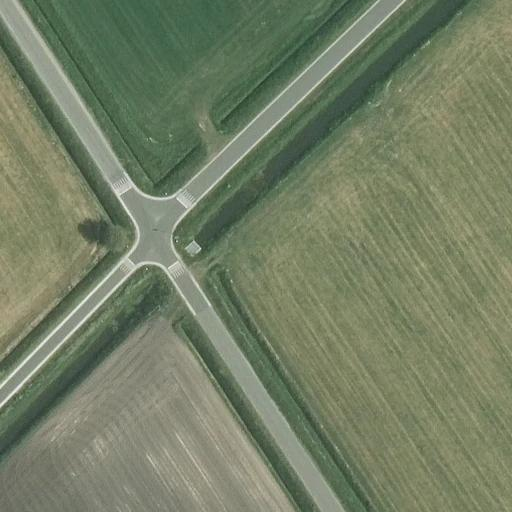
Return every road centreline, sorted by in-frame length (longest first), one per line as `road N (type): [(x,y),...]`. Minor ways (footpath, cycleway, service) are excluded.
road 1 (unclassified): [(152,236),(393,0)]
road 2 (tertiary): [(331,511),(152,236)]
road 3 (tertiary): [(152,236),(0,0)]
road 4 (unclassified): [(0,396),(152,236)]
